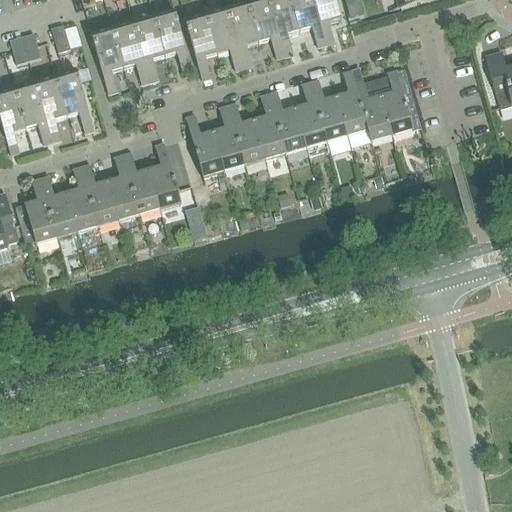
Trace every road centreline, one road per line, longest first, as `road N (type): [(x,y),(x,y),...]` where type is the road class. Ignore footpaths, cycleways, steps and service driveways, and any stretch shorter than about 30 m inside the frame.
road 1 (tertiary): [(0,400),(511,252)]
road 2 (residential): [(425,27),(202,98),(134,144),(0,181)]
